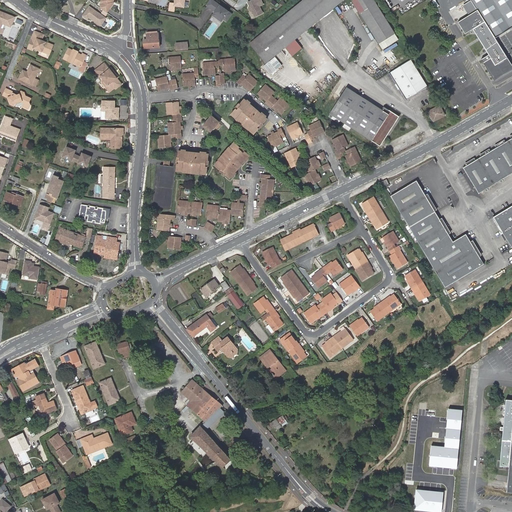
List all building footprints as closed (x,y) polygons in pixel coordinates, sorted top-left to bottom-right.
[(100,0),(100,1),(102,3),(99,7),(106,12),(112,4),(111,3),(113,0),(100,0)] [(231,14),(211,0),(209,0),(206,6),(219,15),(216,19),(221,22),(223,19),(226,22),(231,14)] [(262,13),(259,7),(263,5),(260,0),(253,0),(248,3),(249,6),(249,8),(250,11),(252,12),(255,17),(262,13)] [(265,63),(343,0),(304,0),(250,44),(265,63)] [(394,34),(373,0),(354,0),(352,1),(379,44),(382,50),(398,40),(394,34)] [(511,0),(470,0),(477,10),(457,22),(465,34),(472,29),(488,54),(481,59),(494,80),(511,68),(511,65),(495,38),(504,32),(511,27),(511,0)] [(105,18),(89,7),(82,16),(87,19),(88,17),(100,26),(105,18)] [(0,33),(4,35),(7,26),(12,28),(15,18),(0,12),(0,33)] [(147,35),(147,40),(144,40),(144,48),(159,47),(158,34),(157,34),(157,31),(147,31),(147,35)] [(54,46),(47,43),(46,44),(42,43),(43,41),(45,35),(36,32),(29,49),(34,51),(35,49),(40,51),(48,54),(49,51),(52,52),(54,46)] [(175,43),(176,51),(188,50),(188,42),(175,43)] [(85,62),(88,56),(84,54),(83,56),(80,54),(76,52),(70,49),(65,59),(82,68),(81,70),(85,73),(90,64),(85,62)] [(174,70),(177,69),(181,69),(180,57),(168,58),(169,70),(171,70),(171,72),(174,71),(174,70)] [(218,60),(218,62),(219,66),(223,65),(223,72),(235,71),(234,59),(218,60)] [(396,84),(400,90),(406,101),(428,88),(411,60),(389,73),(396,84)] [(219,66),(218,62),(203,64),(203,75),(215,74),(215,68),(219,68),(219,66)] [(104,65),(95,70),(100,77),(100,76),(102,79),(102,82),(106,87),(106,88),(109,92),(115,88),(115,89),(120,86),(117,83),(119,82),(117,79),(116,79),(109,69),(105,64),(104,65)] [(29,73),(28,73),(23,71),(19,80),(32,86),(32,85),(37,88),(41,81),(36,79),(40,69),(31,65),(28,71),(29,72),(29,73)] [(111,68),(109,69),(116,79),(118,77),(111,68)] [(183,87),(188,86),(191,86),(195,86),(194,78),(198,77),(198,68),(194,68),(194,74),(182,75),(183,87)] [(250,92),(258,83),(249,75),(246,78),(242,76),(236,83),(239,86),(241,84),(250,92)] [(168,82),(167,77),(155,80),(158,92),(169,89),(170,91),(177,89),(176,80),(168,82)] [(272,107),(275,110),(278,112),(281,115),(289,106),(280,98),(277,102),(271,96),(274,93),(265,85),(257,94),(260,97),(263,99),(266,102),(265,103),(271,109),(272,107)] [(382,111),(346,88),(329,114),(380,146),(399,117),(384,108),(382,111)] [(31,103),(32,101),(21,96),(19,96),(17,95),(14,94),(14,93),(8,90),(5,96),(10,98),(12,105),(16,106),(16,104),(23,102),(24,103),(25,106),(25,107),(30,110),(32,105),(31,103)] [(21,96),(32,101),(33,99),(27,97),(26,93),(23,92),(22,94),(21,96)] [(267,119),(244,99),(239,104),(241,105),(237,110),(235,109),(230,115),(253,135),(259,129),(257,128),(261,123),(263,124),(267,119)] [(119,116),(119,109),(115,109),(114,109),(114,106),(115,106),(115,102),(103,102),(102,119),(106,119),(112,119),(112,115),(119,116)] [(179,114),(179,110),(179,107),(178,102),(165,103),(167,115),(172,115),(172,118),(181,118),(181,114),(179,114)] [(444,115),(439,106),(428,112),(433,121),(444,115)] [(0,135),(16,141),(20,130),(10,126),(12,119),(5,116),(0,128),(0,135)] [(206,122),(203,126),(210,132),(213,129),(214,129),(219,123),(211,116),(206,122)] [(182,122),(181,118),(172,118),(172,123),(167,123),(168,135),(170,135),(172,135),(181,134),(180,122),(182,122)] [(307,134),(311,141),(314,139),(314,138),(324,132),(319,121),(308,127),(310,131),(306,133),(307,134)] [(292,139),(293,138),(296,137),(298,136),(302,134),(297,123),(286,128),(292,139)] [(122,136),(123,136),(123,135),(124,135),(124,129),(102,129),(101,140),(107,140),(112,140),(112,149),(123,149),(123,140),(122,139),(122,136)] [(278,132),(274,134),(271,135),(267,137),(272,148),(283,143),(281,139),(285,137),(281,129),(277,130),(278,132)] [(171,147),(170,135),(168,135),(157,136),(158,149),(171,147)] [(343,152),(346,151),(344,148),(348,146),(343,135),(332,140),(334,144),(335,147),(337,151),(335,152),(337,156),(342,153),(343,152)] [(479,194),(511,173),(511,139),(463,168),(479,194)] [(240,148),(233,142),(213,166),(220,171),(221,170),(226,174),(224,175),(229,180),(249,156),(244,151),(243,153),(238,149),(240,148)] [(302,159),(305,157),(302,151),(305,150),(303,145),(284,154),(291,168),(300,164),(298,160),(302,159)] [(76,151),(66,147),(62,157),(87,168),(91,157),(82,153),(80,157),(74,154),(76,151)] [(354,147),(346,151),(343,152),(350,167),(361,162),(354,147)] [(208,161),(209,154),(188,152),(178,151),(177,158),(179,158),(178,164),(176,164),(176,167),(175,172),(206,175),(207,167),(205,167),(206,161),(208,161)] [(308,156),(305,157),(302,159),(309,173),(315,171),(320,168),(319,167),(321,166),(319,162),(317,163),(316,161),(314,157),(310,159),(308,156)] [(114,192),(114,168),(103,167),(103,201),(107,201),(107,192),(114,192)] [(315,171),(309,173),(304,176),(309,187),(320,181),(319,180),(321,180),(319,176),(317,177),(316,174),(315,171)] [(59,178),(53,175),(47,193),(52,195),(52,197),(53,197),(57,199),(64,182),(59,179),(59,178)] [(262,179),(261,183),(261,187),(259,203),(257,203),(257,207),(266,208),(267,204),(271,205),(274,180),(269,180),(270,175),(260,175),(260,179),(262,179)] [(453,242),(416,181),(390,197),(445,288),(484,265),(466,235),(453,242)] [(18,206),(19,206),(21,203),(23,197),(14,194),(13,197),(7,194),(4,201),(12,204),(13,202),(18,206)] [(52,197),(48,195),(45,202),(51,204),(53,197),(52,197)] [(366,213),(368,217),(381,210),(373,197),(361,204),(367,213),(366,213)] [(176,213),(181,213),(183,214),(187,214),(190,214),(195,215),(197,215),(201,215),(202,204),(178,201),(176,213)] [(231,211),(230,215),(243,216),(244,204),(240,204),(237,204),(231,203),(231,211)] [(49,224),(53,214),(46,211),(47,208),(40,205),(35,218),(44,222),(49,224)] [(103,210),(103,208),(98,207),(97,209),(95,209),(95,207),(90,206),(89,208),(87,207),(87,206),(81,205),(79,218),(85,219),(86,215),(88,216),(87,222),(92,223),(93,221),(95,222),(95,223),(100,224),(101,223),(105,223),(105,218),(106,211),(103,210)] [(213,218),(218,219),(219,210),(219,207),(207,205),(206,217),(207,217),(209,218),(213,218)] [(511,248),(511,206),(493,218),(511,248)] [(229,223),(230,215),(231,211),(219,210),(218,219),(217,222),(222,222),(224,222),(228,223),(229,223)] [(381,210),(368,217),(371,220),(372,220),(377,229),(389,222),(381,210)] [(168,232),(169,228),(169,224),(170,220),(174,220),(175,216),(158,214),(156,230),(168,232)] [(328,226),(331,232),(335,230),(334,229),(345,224),(340,214),(329,219),(332,224),(328,226)] [(212,232),(215,227),(207,222),(204,227),(212,232)] [(302,229),(307,240),(319,235),(314,224),(302,229)] [(55,240),(59,241),(64,230),(60,228),(55,240)] [(285,251),(307,240),(302,229),(301,230),(300,229),(292,233),(293,234),(280,240),(285,251)] [(81,247),(83,240),(81,239),(81,236),(64,230),(59,241),(68,245),(69,242),(72,243),(72,244),(81,247)] [(388,248),(390,252),(397,248),(395,245),(399,242),(393,232),(384,238),(389,248),(388,248)] [(115,248),(116,244),(117,239),(108,238),(107,242),(102,241),(102,237),(97,237),(95,250),(100,251),(100,253),(101,253),(100,255),(105,255),(104,258),(109,259),(117,260),(118,252),(112,251),(113,248),(115,248)] [(180,250),(180,244),(181,242),(181,238),(168,237),(167,249),(180,250)] [(270,265),(272,268),(281,264),(279,260),(279,261),(272,247),(262,252),(268,266),(270,265)] [(397,248),(390,252),(392,255),(391,256),(398,269),(408,263),(401,251),(401,250),(399,247),(397,248)] [(354,269),(367,261),(365,257),(364,258),(359,249),(347,256),(354,269)] [(411,261),(404,249),(401,250),(401,251),(408,263),(411,261)] [(10,267),(11,264),(10,263),(5,262),(8,254),(0,251),(0,272),(8,274),(10,267)] [(31,261),(25,260),(22,275),(29,276),(29,279),(38,280),(40,266),(34,265),(34,263),(31,263),(31,261)] [(326,267),(323,269),(327,275),(330,273),(334,277),(343,270),(336,261),(327,268),(326,267)] [(369,264),(367,261),(354,269),(362,281),(374,274),(368,265),(369,264)] [(239,284),(248,277),(246,274),(245,274),(239,266),(230,273),(239,284)] [(327,275),(323,269),(320,271),(320,272),(311,279),(318,288),(328,281),(324,277),(327,275)] [(412,289),(423,283),(415,269),(405,276),(410,285),(409,285),(412,289)] [(286,287),(288,291),(299,283),(291,270),(280,278),(286,287)] [(356,291),(360,288),(352,276),(339,285),(347,295),(355,289),(356,291)] [(251,280),(248,277),(239,284),(247,296),(257,290),(250,281),(251,280)] [(42,284),(38,283),(37,294),(45,295),(47,282),(42,281),(42,284)] [(212,291),(214,290),(218,287),(214,281),(200,290),(206,298),(213,293),(212,291)] [(299,283),(288,291),(291,294),(291,293),(298,302),(308,294),(299,283)] [(431,295),(423,283),(412,289),(414,293),(415,292),(420,301),(431,295)] [(65,307),(67,291),(56,289),(56,291),(51,290),(50,296),(48,309),(53,310),(54,305),(65,307)] [(243,305),(233,292),(228,296),(238,309),(243,305)] [(338,304),(343,301),(337,293),(333,296),(331,294),(322,301),(326,305),(322,308),(326,313),(330,311),(329,310),(338,303),(338,304)] [(385,300),(382,303),(389,313),(401,304),(395,295),(386,301),(385,300)] [(268,313),(273,309),(271,306),(270,307),(263,297),(254,304),(261,314),(266,310),(268,313)] [(389,313),(382,303),(379,305),(380,306),(371,312),(378,321),(389,313)] [(222,304),(215,309),(218,313),(225,309),(222,304)] [(323,316),(326,313),(322,308),(320,305),(317,307),(316,305),(304,314),(311,323),(322,314),(323,316)] [(276,312),(273,309),(268,313),(265,315),(268,318),(266,320),(275,332),(283,325),(275,313),(276,312)] [(187,330),(190,334),(209,319),(206,316),(206,315),(187,330)] [(353,324),(350,326),(357,336),(369,328),(363,318),(354,325),(353,324)] [(209,319),(190,334),(193,338),(212,324),(209,319)] [(337,335),(334,337),(342,349),(354,340),(346,330),(338,336),(337,335)] [(289,352),(299,344),(296,341),(296,342),(290,333),(280,340),(289,352)] [(210,343),(213,347),(219,342),(220,343),(221,342),(218,337),(210,343)] [(219,342),(213,347),(217,352),(218,351),(221,349),(223,352),(226,356),(232,353),(232,354),(237,350),(227,337),(221,342),(220,343),(219,342)] [(342,349),(334,337),(331,340),(323,347),(331,358),(342,349)] [(128,341),(117,344),(120,354),(125,353),(127,357),(131,355),(128,341)] [(97,350),(99,349),(96,342),(85,347),(94,369),(105,364),(102,357),(100,358),(99,354),(97,350)] [(301,348),(299,344),(289,352),(298,363),(307,357),(301,348)] [(157,365),(163,362),(161,357),(157,347),(152,350),(157,365)] [(232,353),(226,356),(227,357),(233,359),(237,356),(237,350),(232,354),(232,353)] [(81,364),(76,351),(61,357),(63,362),(65,361),(69,369),(81,364)] [(277,361),(269,351),(260,358),(268,369),(271,367),(273,370),(271,372),(272,374),(271,374),(274,377),(275,377),(276,378),(285,371),(280,365),(281,364),(278,361),(277,361)] [(28,363),(26,364),(27,365),(30,364),(32,369),(39,365),(35,359),(28,363)] [(27,365),(26,364),(22,366),(20,367),(19,366),(12,369),(13,372),(14,374),(16,376),(18,375),(20,378),(18,380),(23,390),(34,384),(33,382),(37,380),(34,372),(30,373),(29,370),(32,369),(30,364),(27,365)] [(87,385),(94,382),(92,377),(91,377),(87,379),(85,380),(87,385)] [(112,386),(114,385),(111,378),(100,383),(109,405),(120,400),(117,394),(116,394),(114,390),(112,386)] [(220,408),(222,406),(222,405),(192,380),(182,392),(188,399),(191,399),(192,400),(193,401),(192,402),(190,401),(187,406),(204,421),(201,425),(206,429),(209,426),(210,425),(220,415),(216,411),(220,408)] [(13,396),(18,394),(11,382),(7,384),(8,386),(13,396)] [(93,410),(83,386),(74,390),(73,391),(74,394),(78,405),(80,405),(83,414),(85,413),(87,416),(88,416),(93,414),(94,413),(92,410),(93,410)] [(46,402),(47,401),(44,393),(36,396),(37,399),(31,402),(33,408),(40,405),(43,414),(58,408),(55,400),(48,403),(47,404),(46,402)] [(511,400),(505,400),(500,466),(509,467),(506,492),(511,492),(511,400)] [(462,409),(448,408),(444,447),(432,445),(430,466),(456,468),(462,409)] [(129,423),(134,421),(131,413),(126,415),(115,419),(120,431),(122,436),(133,432),(130,426),(129,427),(128,423),(129,423)] [(276,420),(281,427),(288,422),(285,416),(283,418),(282,417),(276,420)] [(276,419),(265,426),(268,431),(270,429),(274,426),(277,430),(281,427),(276,420),(276,419)] [(224,453),(216,444),(200,426),(191,437),(207,452),(212,457),(217,462),(222,467),(231,460),(224,453)] [(23,433),(8,439),(15,454),(30,448),(23,433)] [(92,449),(93,451),(112,444),(107,433),(93,439),(91,435),(81,439),(85,451),(92,449)] [(64,447),(65,446),(66,445),(58,434),(50,440),(58,451),(57,452),(61,458),(63,456),(66,461),(72,456),(67,449),(66,449),(64,447)] [(125,445),(136,441),(134,436),(123,440),(125,445)] [(36,444),(39,450),(44,448),(42,441),(36,444)] [(4,462),(0,464),(0,465),(8,482),(12,480),(4,462)] [(25,472),(33,469),(31,463),(23,466),(25,472)] [(0,465),(0,480),(2,485),(5,484),(8,482),(0,465)] [(42,481),(47,479),(44,473),(33,479),(34,480),(20,487),(22,492),(25,490),(27,494),(38,489),(38,490),(45,486),(42,481)] [(441,511),(443,492),(415,489),(413,510),(436,511),(441,511)] [(48,506),(50,507),(52,511),(59,511),(60,511),(56,504),(59,502),(55,493),(42,499),(45,505),(47,504),(48,506)] [(0,511),(0,509),(1,509),(5,511),(11,506),(3,500),(0,503),(0,511)]
